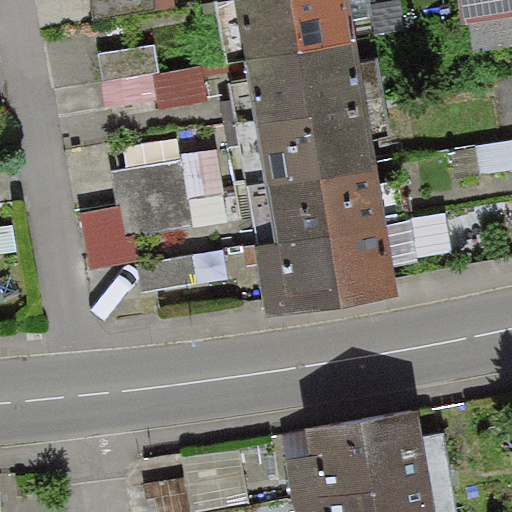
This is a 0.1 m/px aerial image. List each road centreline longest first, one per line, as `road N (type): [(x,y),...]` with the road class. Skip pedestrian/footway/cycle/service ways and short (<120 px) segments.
road 1 (primary): [(83,392),(422,350),(511,328)]
road 2 (residential): [(83,392),(20,0)]
road 3 (residential): [(83,392),(104,511)]
